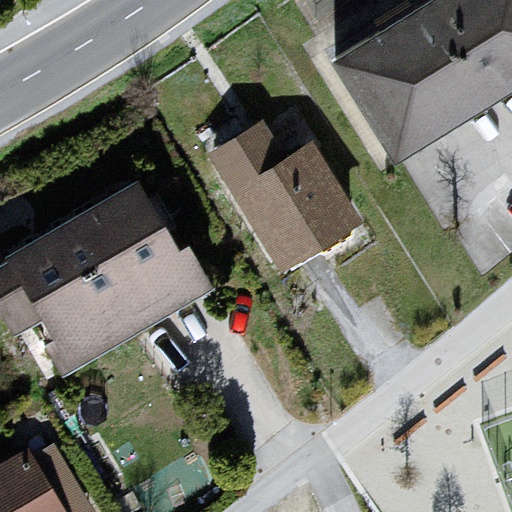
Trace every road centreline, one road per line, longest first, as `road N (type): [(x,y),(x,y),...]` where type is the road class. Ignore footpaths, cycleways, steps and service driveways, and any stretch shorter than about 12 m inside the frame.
road 1 (residential): [(236,511),(511,296)]
road 2 (unclassified): [(0,93),(151,0)]
